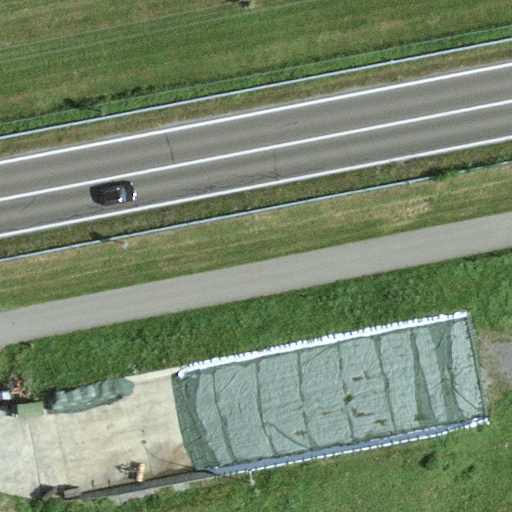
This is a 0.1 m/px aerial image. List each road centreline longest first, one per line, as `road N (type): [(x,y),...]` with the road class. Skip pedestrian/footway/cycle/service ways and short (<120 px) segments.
road 1 (trunk): [(511,99),(0,198)]
road 2 (unclassified): [(0,328),(511,231)]
